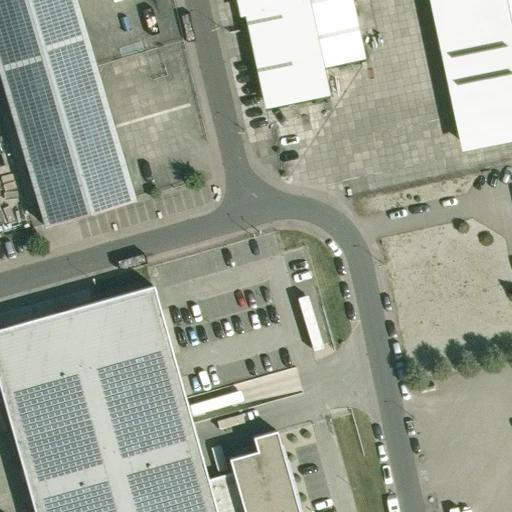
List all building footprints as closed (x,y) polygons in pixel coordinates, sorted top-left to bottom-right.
[(0,0),(0,73),(45,226),(133,200),(74,0),(0,0)] [(265,79),(271,106),(325,95),(319,67),(365,57),(352,0),(240,0),(244,15),(250,14),(263,79),(265,79)] [(511,0),(434,0),(460,120),(462,120),(469,147),(511,138),(511,0)] [(153,285),(0,327),(0,392),(33,511),(298,511),(276,430),(252,437),(256,450),(228,458),(232,472),(207,479),(153,285)] [(244,388),(190,397),(193,415),(247,406),(244,388)]
